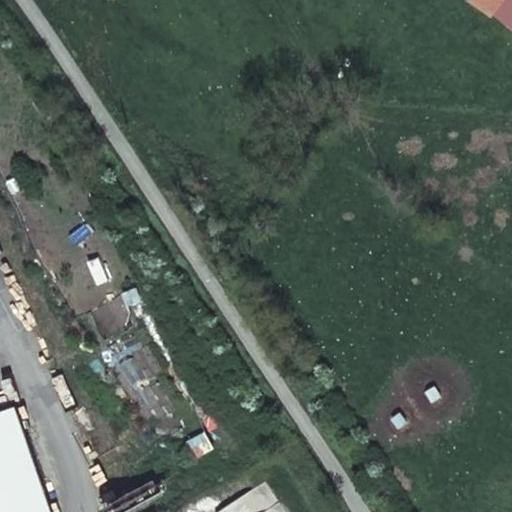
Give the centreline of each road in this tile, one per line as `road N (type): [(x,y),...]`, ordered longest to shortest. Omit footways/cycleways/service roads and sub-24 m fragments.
road 1 (unclassified): [(33,0),(387,511)]
road 2 (unknown): [(84,511),(86,484),(0,299)]
